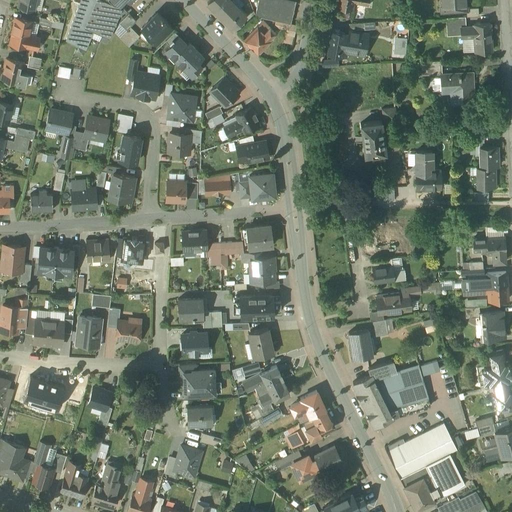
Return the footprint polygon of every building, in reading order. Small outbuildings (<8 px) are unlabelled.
[(19,0),(18,6),(34,10),(36,0),(19,0)] [(80,0),(66,41),(86,49),(94,31),(109,37),(119,15),(122,17),(128,11),(120,4),(123,0),(126,0),(127,0),(80,0)] [(209,0),(207,2),(233,29),(246,16),(230,0),(209,0)] [(295,2),(283,0),(258,0),(255,16),(276,20),(287,23),(290,23),(295,2)] [(336,0),(335,7),(353,10),(354,3),(368,5),(369,0),(336,0)] [(440,0),(442,11),(466,10),(466,8),(467,8),(466,0),(440,0)] [(467,8),(466,8),(466,10),(467,16),(479,16),(478,7),(467,8)] [(157,12),(142,28),(156,42),(171,26),(157,12)] [(129,13),(120,23),(127,30),(129,27),(136,20),(129,13)] [(53,20),(40,17),(39,24),(52,27),(53,20)] [(463,17),(446,18),(447,35),(461,35),(460,27),(463,26),(463,17)] [(32,21),(15,18),(10,43),(26,47),(26,46),(37,48),(39,37),(29,35),(32,21)] [(287,23),(276,20),(275,27),(285,29),(287,23)] [(263,21),(258,26),(257,27),(244,40),(258,54),(271,40),(270,39),(275,32),(263,21)] [(490,23),(473,24),(473,26),(463,26),(460,27),(461,35),(461,37),(474,36),(475,52),(492,51),(490,23)] [(138,37),(129,27),(127,30),(123,34),(132,43),(138,37)] [(349,33),(331,30),(327,53),(345,56),(346,51),(364,55),(368,34),(349,31),(349,33)] [(132,43),(123,34),(120,37),(129,46),(132,43)] [(187,44),(179,36),(165,50),(191,76),(201,66),(197,62),(203,56),(189,42),(187,44)] [(42,58),(30,56),(27,67),(39,69),(42,58)] [(22,62),(6,59),(2,78),(17,82),(16,84),(25,86),(28,75),(20,73),(22,62)] [(138,61),(130,59),(127,77),(134,78),(135,71),(136,71),(138,61)] [(441,60),(424,61),(424,74),(442,73),(441,60)] [(136,71),(135,71),(134,78),(131,94),(137,95),(143,96),(147,73),(136,71)] [(159,75),(147,73),(143,96),(149,97),(155,98),(159,75)] [(471,73),(458,74),(458,76),(450,76),(450,74),(448,74),(448,76),(440,76),(441,89),(452,88),(453,109),(473,108),(471,73)] [(355,75),(335,76),(336,94),(356,93),(355,85),(371,84),(371,74),(355,75)] [(440,76),(432,77),(431,78),(431,81),(433,82),(433,88),(434,89),(441,89),(440,76)] [(224,77),(210,90),(225,105),(238,92),(224,77)] [(195,96),(172,93),(170,105),(194,108),(195,96)] [(13,105),(0,102),(0,120),(9,123),(13,105)] [(194,108),(170,105),(168,117),(180,119),(192,120),(194,108)] [(219,106),(205,113),(208,119),(223,112),(219,106)] [(251,106),(235,115),(237,120),(223,127),(227,137),(241,130),(242,133),(259,124),(251,106)] [(395,107),(382,109),(383,121),(396,119),(395,107)] [(61,111),(50,109),(46,128),(68,133),(72,114),(71,114),(71,115),(60,113),(61,111)] [(108,121),(96,118),(96,119),(89,117),(89,116),(88,116),(84,132),(84,135),(89,136),(104,139),(108,121)] [(168,117),(167,117),(166,125),(175,126),(176,121),(180,121),(180,119),(168,117)] [(381,120),(360,123),(365,155),(386,152),(381,120)] [(202,130),(185,127),(184,134),(190,134),(189,142),(201,142),(202,130)] [(35,131),(23,128),(21,136),(34,138),(35,131)] [(84,132),(75,130),(73,137),(71,147),(86,150),(89,136),(84,135),(84,132)] [(184,134),(180,134),(180,133),(170,132),(169,151),(182,152),(184,153),(187,154),(190,151),(190,147),(189,146),(189,142),(190,134),(184,134)] [(480,132),(464,133),(464,141),(480,140),(480,132)] [(117,159),(135,162),(139,136),(121,133),(117,159)] [(73,137),(64,135),(61,152),(70,154),(71,147),(73,137)] [(253,135),(238,139),(240,145),(254,142),(253,135)] [(29,139),(16,136),(15,142),(19,143),(28,145),(29,139)] [(210,136),(204,139),(207,147),(213,145),(210,136)] [(5,139),(0,137),(0,158),(1,159),(3,146),(17,149),(19,143),(15,142),(5,140),(5,139)] [(240,145),(238,146),(241,156),(248,155),(249,161),(269,157),(266,140),(254,142),(240,145)] [(28,145),(19,143),(17,149),(26,151),(28,145)] [(498,166),(498,146),(480,146),(480,147),(482,147),(482,154),(480,154),(480,167),(495,166),(498,166)] [(416,154),(404,154),(404,169),(416,168),(416,154)] [(440,169),(429,169),(429,154),(419,154),(419,170),(416,170),(416,188),(440,188),(440,169)] [(121,167),(108,165),(106,171),(106,172),(113,173),(120,174),(121,167)] [(495,166),(476,167),(477,167),(479,167),(479,174),(477,174),(477,187),(495,186),(495,166)] [(106,171),(99,170),(96,185),(104,186),(106,172),(106,171)] [(65,173),(57,171),(55,178),(63,179),(65,173)] [(272,172),(252,175),(254,187),(240,189),(241,199),(255,197),(255,198),(275,196),(272,172)] [(120,174),(113,173),(111,181),(114,181),(111,198),(130,201),(135,177),(120,174)] [(229,179),(205,180),(206,194),(230,193),(229,179)] [(185,181),(167,180),(166,200),(183,201),(184,201),(185,181)] [(3,185),(3,190),(0,190),(0,211),(8,211),(8,196),(12,196),(12,185),(3,185)] [(94,187),(71,189),(73,209),(96,207),(94,187)] [(46,194),(46,190),(39,190),(39,194),(31,194),(30,194),(30,195),(31,209),(31,210),(32,210),(39,210),(39,211),(45,211),(44,210),(52,210),(53,210),(53,209),(52,194),(52,193),(51,193),(51,194),(46,194)] [(486,192),(471,192),(471,200),(486,200),(486,192)] [(271,225),(253,227),(254,237),(255,241),(255,246),(255,247),(273,245),(271,225)] [(253,227),(238,229),(240,239),(254,237),(253,227)] [(502,227),(485,227),(486,238),(503,236),(502,227)] [(206,230),(198,230),(197,231),(189,231),(189,230),(188,230),(188,231),(183,231),(183,250),(184,250),(194,249),(206,249),(207,249),(206,244),(206,230)] [(400,230),(368,234),(370,249),(388,246),(388,248),(396,247),(397,250),(406,249),(405,242),(402,242),(400,230)] [(503,236),(486,238),(472,239),(473,248),(480,247),(481,254),(487,253),(487,254),(493,253),(493,262),(505,261),(504,253),(505,252),(504,236),(503,236)] [(142,237),(122,238),(123,254),(143,252),(142,237)] [(99,240),(86,241),(87,259),(100,258),(100,260),(109,260),(108,239),(99,240)] [(234,242),(234,241),(221,242),(221,254),(243,252),(243,241),(234,242)] [(163,242),(155,243),(156,252),(164,251),(163,242)] [(221,242),(211,243),(211,244),(206,244),(207,249),(206,249),(206,250),(209,250),(209,254),(221,254),(221,242)] [(24,246),(4,244),(1,270),(21,271),(21,272),(22,263),(24,246)] [(73,244),(72,249),(39,246),(37,270),(70,274),(72,254),(79,254),(79,245),(73,244)] [(412,248),(406,249),(397,250),(398,257),(407,255),(407,256),(412,255),(413,255),(412,248)] [(260,252),(247,253),(248,262),(250,262),(260,261),(260,258),(261,258),(260,252)] [(209,254),(209,255),(209,265),(221,264),(221,254),(209,254)] [(261,258),(260,258),(260,261),(250,262),(251,282),(274,281),(273,267),(275,267),(274,257),(261,258)] [(391,258),(385,259),(386,265),(373,267),(375,282),(393,280),(393,281),(406,279),(404,269),(393,270),(392,264),(391,258)] [(385,259),(372,260),(373,267),(386,265),(385,259)] [(32,264),(22,263),(21,272),(21,271),(20,281),(30,282),(32,264)] [(506,272),(487,273),(488,278),(488,287),(507,286),(506,272)] [(488,278),(462,279),(463,288),(488,287),(488,278)] [(420,285),(406,287),(406,286),(401,287),(402,296),(421,293),(420,285)] [(507,286),(488,287),(488,293),(489,301),(508,300),(507,286)] [(488,287),(463,288),(463,295),(488,293),(488,287)] [(399,292),(376,295),(379,313),(395,311),(395,308),(400,307),(401,310),(410,309),(409,298),(400,299),(399,292)] [(111,295),(93,294),(92,305),(109,307),(110,307),(111,295)] [(278,310),(278,295),(232,297),(233,308),(239,308),(239,316),(270,315),(270,310),(278,310)] [(28,299),(16,298),(15,306),(20,306),(20,307),(27,308),(28,299)] [(202,298),(178,299),(179,318),(193,317),(193,321),(203,321),(203,312),(202,298)] [(15,306),(3,305),(2,316),(0,315),(0,323),(1,323),(0,330),(17,332),(20,307),(20,306),(15,306)] [(479,306),(465,307),(466,317),(480,316),(479,306)] [(120,308),(110,307),(109,307),(107,326),(117,327),(118,320),(119,320),(120,308)] [(502,311),(482,313),(483,322),(482,322),(483,339),(504,337),(502,311)] [(101,318),(80,316),(78,331),(80,331),(79,341),(88,342),(87,344),(87,345),(98,346),(101,318)] [(50,320),(36,318),(33,342),(47,344),(50,320)] [(73,319),(63,318),(63,321),(62,332),(71,333),(73,319)] [(385,319),(373,321),(374,328),(368,329),(369,337),(388,334),(385,319)] [(63,321),(50,320),(47,344),(61,345),(62,332),(63,321)] [(119,320),(118,320),(117,327),(116,338),(138,341),(140,322),(119,320)] [(268,328),(249,332),(254,358),(274,353),(268,328)] [(368,329),(349,332),(353,358),(372,355),(369,337),(368,329)] [(207,333),(181,334),(182,339),(189,339),(189,346),(182,347),(182,352),(189,352),(190,354),(199,353),(199,351),(208,351),(207,333)] [(182,339),(180,339),(180,347),(182,347),(189,346),(189,339),(182,339)] [(502,350),(487,352),(490,365),(505,362),(502,350)] [(437,360),(429,363),(431,372),(440,369),(437,360)] [(386,362),(369,368),(370,373),(371,373),(373,377),(389,372),(386,362)] [(490,365),(484,366),(485,370),(483,373),(484,380),(487,382),(488,386),(493,385),(495,393),(493,393),(496,411),(511,408),(511,389),(510,390),(508,382),(511,381),(510,377),(511,377),(511,374),(510,374),(509,369),(510,369),(510,365),(508,366),(507,362),(505,362),(490,365)] [(257,363),(244,367),(247,374),(259,370),(257,363)] [(389,372),(373,377),(371,373),(392,418),(393,417),(430,405),(429,399),(422,375),(431,372),(429,363),(419,366),(418,364),(389,372)] [(276,365),(260,373),(264,383),(266,387),(283,380),(280,374),(276,365)] [(184,371),(185,391),(211,390),(210,370),(184,371)] [(260,373),(243,382),(248,391),(264,383),(260,373)] [(370,373),(353,382),(367,412),(371,410),(373,414),(369,416),(375,426),(392,418),(371,373),(370,373)] [(10,381),(0,378),(0,406),(2,407),(10,381)] [(266,387),(257,392),(263,406),(264,406),(271,403),(290,394),(286,385),(283,380),(266,387)] [(111,392),(94,386),(88,404),(102,408),(105,409),(106,406),(111,392)] [(317,391),(292,403),(297,414),(306,410),(310,417),(312,416),(325,410),(317,391)] [(271,403),(264,406),(263,406),(260,407),(264,415),(274,409),(271,403)] [(212,405),(187,406),(188,425),(212,424),(212,405)] [(105,409),(102,408),(98,422),(107,425),(112,407),(106,406),(105,409)] [(325,410),(312,416),(314,419),(304,424),(311,438),(334,427),(325,410)] [(444,423),(403,443),(401,439),(385,447),(400,477),(450,453),(457,449),(444,423)] [(493,423),(477,427),(479,433),(495,429),(493,423)] [(511,426),(494,431),(496,438),(501,456),(501,457),(511,453),(511,426)] [(300,428),(294,432),(300,442),(306,439),(300,428)] [(224,438),(203,432),(200,441),(214,445),(224,439),(224,438)] [(493,447),(485,449),(488,460),(501,456),(496,438),(491,440),(493,447)] [(13,445),(7,443),(7,440),(1,456),(0,458),(0,470),(5,472),(6,471),(10,473),(9,474),(22,478),(23,476),(29,459),(28,459),(27,462),(20,459),(24,446),(14,443),(13,445)] [(51,466),(45,464),(51,444),(40,441),(34,460),(31,471),(35,472),(32,481),(49,486),(54,470),(55,467),(51,466)] [(200,450),(181,444),(174,467),(183,470),(184,467),(194,470),(200,451),(200,450)] [(334,445),(314,455),(314,456),(319,466),(322,471),(343,461),(334,445)] [(298,450),(291,453),(294,460),(295,461),(302,458),(298,450)] [(66,455),(55,451),(51,466),(55,467),(54,470),(61,472),(66,455)] [(291,453),(281,458),(284,464),(294,460),(291,453)] [(450,453),(400,477),(416,509),(437,499),(436,498),(465,484),(450,453)] [(295,461),(293,463),(300,477),(314,470),(315,470),(314,468),(319,465),(319,466),(314,456),(316,460),(311,462),(308,455),(302,458),(295,461)] [(29,459),(23,476),(28,478),(31,471),(34,460),(29,459)] [(232,462),(224,460),(221,469),(229,472),(232,462)] [(511,461),(511,460),(496,464),(499,476),(504,475),(503,471),(511,468),(511,461)] [(120,467),(107,463),(101,484),(114,488),(120,467)] [(79,467),(69,464),(66,474),(65,474),(60,490),(81,496),(86,480),(85,480),(87,476),(77,473),(79,467)] [(205,481),(198,479),(196,486),(210,491),(212,483),(205,481)] [(151,483),(142,481),(138,494),(147,496),(151,483)] [(101,484),(96,482),(91,499),(113,506),(118,489),(114,488),(101,484)] [(133,511),(146,511),(151,497),(147,496),(138,494),(133,492),(127,510),(133,511)] [(354,499),(351,493),(324,506),(327,511),(353,511),(357,510),(367,506),(362,496),(354,499)] [(480,511),(485,508),(471,493),(460,499),(464,508),(459,511),(476,511),(478,511),(480,511)] [(458,496),(437,507),(439,511),(456,511),(459,511),(464,508),(460,499),(458,496)] [(208,505),(198,502),(194,511),(206,511),(208,506),(208,505)]
